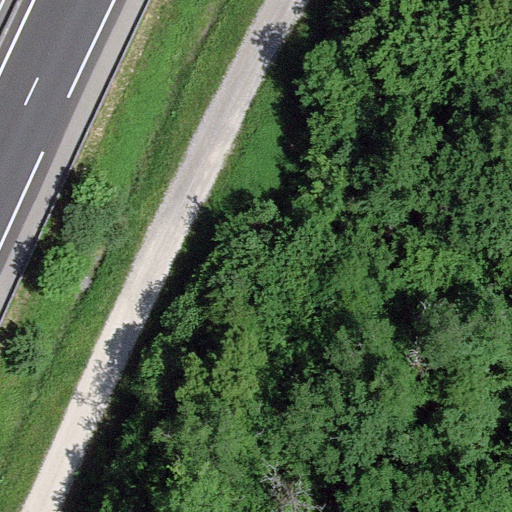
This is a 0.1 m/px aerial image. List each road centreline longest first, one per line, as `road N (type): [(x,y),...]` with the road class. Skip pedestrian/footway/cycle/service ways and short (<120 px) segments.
road 1 (track): [(47,511),(291,0)]
road 2 (trunk): [(0,195),(90,0)]
